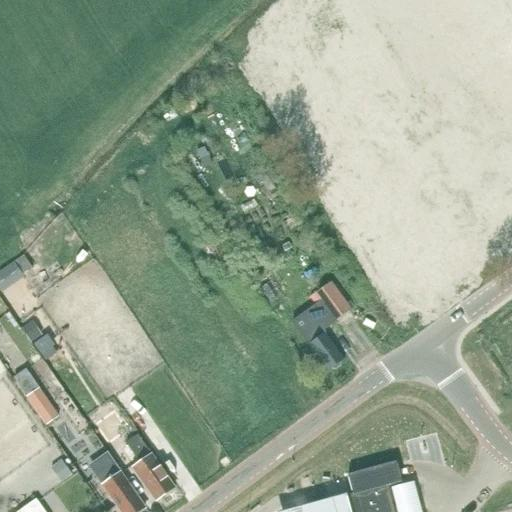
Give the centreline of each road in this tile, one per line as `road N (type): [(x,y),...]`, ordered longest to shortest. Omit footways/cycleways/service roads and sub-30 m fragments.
road 1 (tertiary): [(197,511),(426,343)]
road 2 (unclassified): [(426,343),(511,456)]
